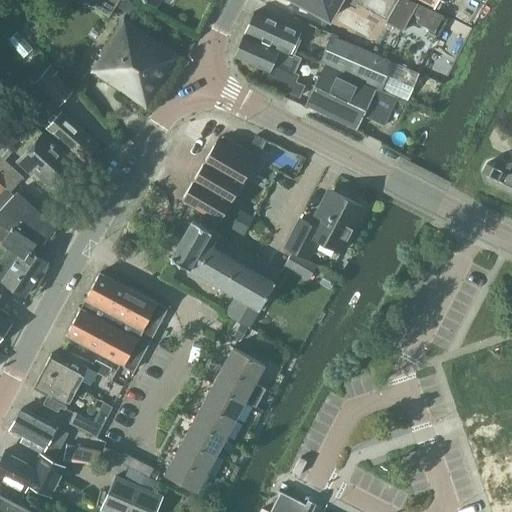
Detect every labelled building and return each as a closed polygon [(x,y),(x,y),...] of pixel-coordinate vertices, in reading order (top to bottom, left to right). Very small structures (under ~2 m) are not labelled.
[(82,0),(109,17),(119,0),(82,0)] [(292,0),(328,20),(339,0),(345,0),(356,6),(357,4),(387,20),(397,0),(292,0)] [(398,0),(387,20),(403,29),(412,13),(419,17),(418,20),(435,30),(443,15),(408,0),(398,0)] [(254,12),(245,34),(292,54),(294,51),(347,75),(348,73),(352,74),(351,76),(407,100),(418,74),(336,39),(337,36),(306,23),(297,43),(281,35),(285,26),(254,12)] [(90,73),(145,108),(179,56),(122,19),(99,55),(101,56),(90,73)] [(16,26),(2,38),(19,56),(32,44),(16,26)] [(243,36),(234,57),(266,71),(261,81),(300,98),(303,91),(296,88),(300,79),(294,76),(302,59),(292,56),(291,58),(243,36)] [(50,65),(34,83),(59,106),(72,90),(54,74),(57,71),(50,65)] [(397,96),(376,87),(374,90),(324,67),(305,106),(357,131),(364,117),(383,126),(397,96)] [(46,129),(82,161),(97,145),(70,121),(67,123),(58,116),(46,129)] [(72,161),(41,133),(17,160),(32,174),(34,171),(50,185),(72,161)] [(213,143),(180,200),(217,221),(255,156),(227,140),(222,149),(213,143)] [(0,192),(4,189),(7,192),(9,191),(22,176),(0,155),(0,192)] [(496,160),(487,163),(483,172),(486,181),(495,185),(503,182),(506,190),(511,193),(511,160),(504,163),(496,160)] [(0,192),(0,223),(10,230),(12,228),(35,244),(41,248),(55,226),(17,191),(14,195),(9,191),(7,192),(4,189),(0,192)] [(299,217),(284,246),(307,257),(317,238),(340,250),(361,209),(327,193),(312,224),(299,217)] [(280,272),(219,236),(219,237),(191,221),(169,258),(236,297),(226,314),(241,323),(248,327),(280,272)] [(0,262),(4,265),(0,271),(0,279),(24,296),(35,280),(47,262),(31,250),(35,244),(12,228),(10,230),(2,241),(1,244),(9,249),(0,261),(0,262)] [(283,265),(308,279),(315,266),(290,252),(283,265)] [(325,272),(319,283),(330,289),(336,278),(325,272)] [(77,309),(79,310),(65,334),(133,370),(166,309),(99,273),(85,299),(83,298),(77,309)] [(0,337),(9,325),(4,321),(9,314),(1,308),(0,309),(0,296),(0,295),(0,337)] [(241,323),(233,336),(241,340),(248,327),(241,323)] [(232,347),(223,365),(254,382),(264,364),(232,347)] [(51,353),(33,387),(48,395),(43,404),(57,412),(60,407),(64,410),(73,395),(82,400),(97,373),(106,378),(112,368),(95,360),(92,365),(71,353),(66,361),(51,353)] [(223,365),(213,383),(244,401),(256,407),(265,388),(254,382),(223,365)] [(235,419),(244,401),(213,383),(203,402),(235,419)] [(490,385),(465,389),(467,406),(492,402),(490,385)] [(225,437),(235,419),(203,402),(193,420),(225,437)] [(22,438),(20,443),(41,454),(53,460),(60,447),(48,441),(55,427),(21,409),(9,431),(22,438)] [(67,423),(90,435),(95,424),(73,412),(67,423)] [(215,455),(225,437),(193,420),(183,438),(215,455)] [(205,473),(215,455),(183,438),(174,456),(205,473)] [(66,444),(63,461),(91,463),(94,450),(66,444)] [(148,477),(153,468),(123,453),(122,456),(103,446),(100,453),(148,477)] [(0,478),(24,491),(27,485),(42,492),(51,497),(61,478),(67,467),(53,460),(41,454),(39,453),(34,464),(21,457),(20,459),(5,451),(0,460),(0,478)] [(196,491),(205,473),(174,456),(164,474),(196,491)] [(105,511),(153,511),(160,496),(114,477),(101,510),(105,511)] [(68,481),(58,489),(67,500),(77,492),(68,481)] [(329,511),(282,488),(269,511),(329,511)] [(31,510),(0,494),(0,511),(49,511),(34,504),(31,510)]
